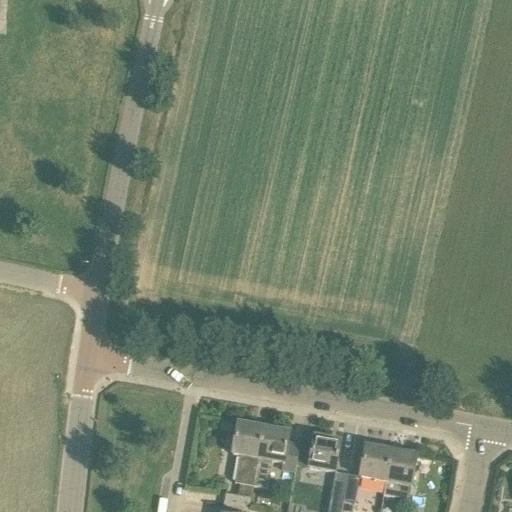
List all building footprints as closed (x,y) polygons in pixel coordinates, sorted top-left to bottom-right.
[(234,425),(222,423),(221,431),(232,433),(234,425)] [(264,429),(239,425),(233,457),(240,458),(236,486),(240,487),(239,498),(252,500),(254,489),(264,429)] [(273,463),(285,465),(283,474),(296,476),(302,444),(289,442),(290,434),(264,429),(254,489),(268,491),(273,463)] [(341,443),(315,439),(309,470),(336,475),(341,443)] [(366,448),(361,479),(360,480),(386,485),(392,453),(366,448)] [(384,498),(394,500),(410,502),(418,457),(392,453),(386,485),(384,498)] [(246,511),(249,511),(252,500),(239,498),(226,496),(224,508),(246,511)] [(341,511),(343,504),(331,502),(329,511),(341,511)]
